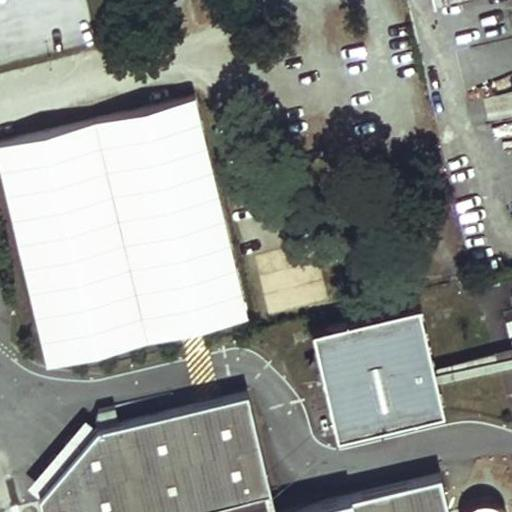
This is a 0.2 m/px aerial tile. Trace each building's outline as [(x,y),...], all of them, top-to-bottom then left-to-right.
[(198,90),(0,136),(0,146),(49,357),(250,311),(198,90)] [(411,299),(307,324),(332,431),(437,405),(430,377),(428,367),(411,299)] [(511,357),(511,349),(473,358),(475,366),(511,357)] [(475,366),(473,358),(428,367),(430,377),(475,366)] [(273,509),(245,387),(95,423),(37,491),(41,511),(447,511),(438,471),(273,509)]
